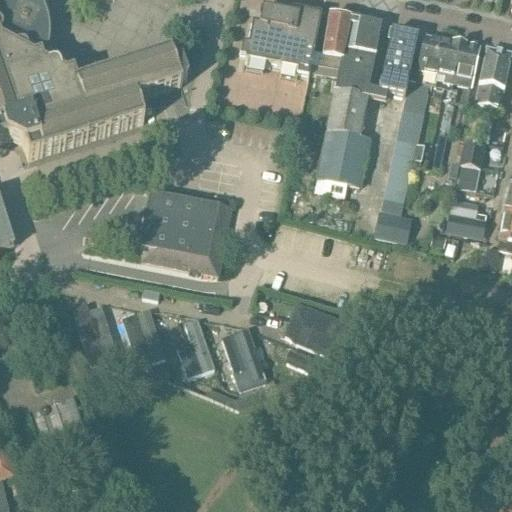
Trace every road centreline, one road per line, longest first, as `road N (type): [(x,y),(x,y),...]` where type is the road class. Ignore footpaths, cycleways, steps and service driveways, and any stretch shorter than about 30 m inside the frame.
road 1 (residential): [(191,147),(162,140),(6,184),(35,268)]
road 2 (residential): [(35,268),(72,292),(239,323),(246,294)]
road 3 (residential): [(246,294),(76,263),(35,268)]
road 4 (unclassified): [(511,37),(328,0)]
road 5 (residential): [(260,257),(242,236),(256,160),(191,147)]
road 6 (residential): [(191,147),(222,0)]
road 7 (residential): [(381,285),(260,257)]
